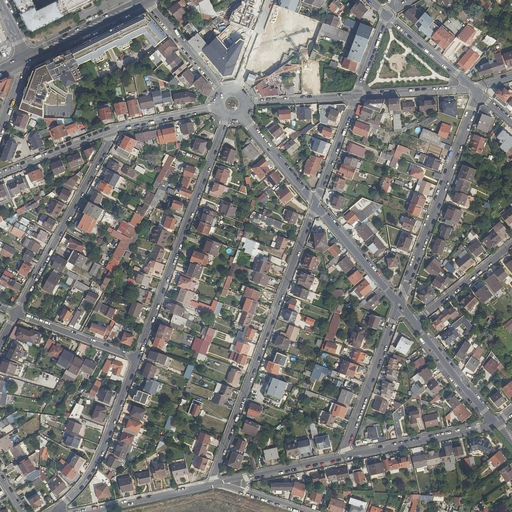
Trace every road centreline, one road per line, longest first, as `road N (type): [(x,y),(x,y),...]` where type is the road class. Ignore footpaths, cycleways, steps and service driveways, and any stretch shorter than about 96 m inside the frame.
road 1 (residential): [(315,204),(214,484)]
road 2 (residential): [(227,115),(136,358)]
road 3 (residential): [(399,304),(478,91)]
road 4 (residential): [(112,131),(16,312)]
road 5 (residential): [(136,358),(93,469),(57,511)]
road 6 (residential): [(342,457),(399,304)]
road 7 (residential): [(496,423),(342,457)]
road 8 (secondary): [(145,0),(27,59)]
road 9 (residential): [(315,204),(399,304)]
road 10 (residential): [(414,322),(496,423)]
road 11 (residential): [(16,312),(136,358)]
road 12 (residential): [(89,511),(214,484)]
road 13 (residential): [(414,322),(511,244)]
road 14 (residential): [(224,94),(145,0)]
road 15 (residential): [(112,131),(0,174)]
